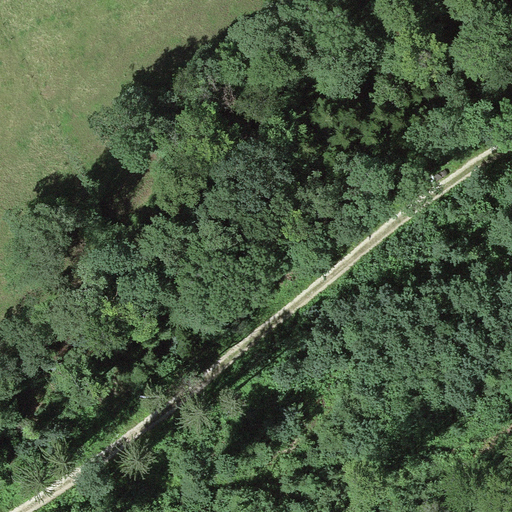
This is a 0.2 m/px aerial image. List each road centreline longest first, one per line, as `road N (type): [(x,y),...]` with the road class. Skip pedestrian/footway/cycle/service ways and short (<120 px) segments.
road 1 (track): [(511,141),(433,192),(28,511)]
road 2 (track): [(109,450),(169,481),(511,429)]
